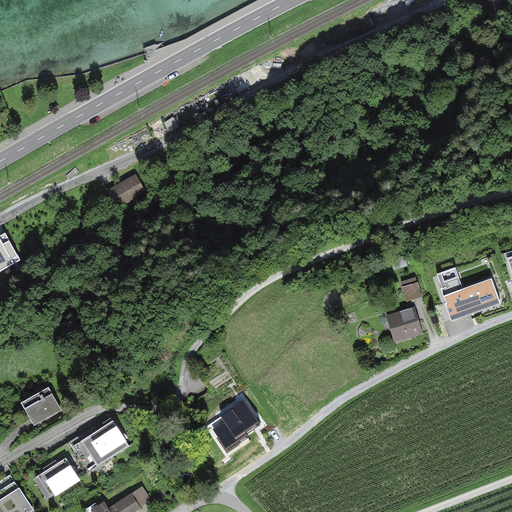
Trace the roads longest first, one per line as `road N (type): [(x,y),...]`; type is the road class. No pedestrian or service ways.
road 1 (residential): [(0,220),(445,0)]
road 2 (residential): [(220,495),(331,407),(511,316)]
road 3 (track): [(207,336),(266,282),(419,219),(511,192)]
road 4 (primary): [(0,162),(294,0)]
road 5 (residential): [(0,466),(100,408),(167,410),(207,336)]
